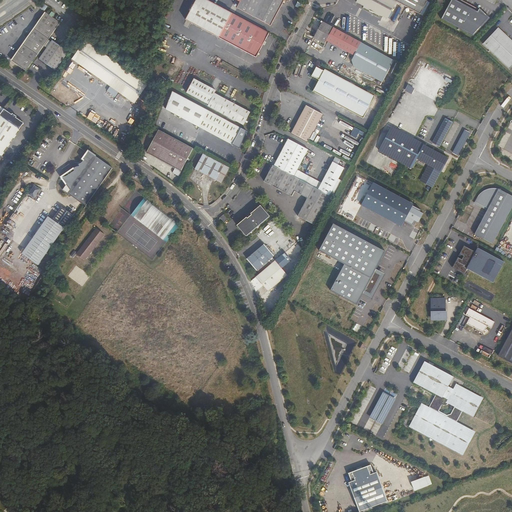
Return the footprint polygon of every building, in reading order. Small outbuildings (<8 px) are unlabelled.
[(271,34),(207,0),(198,0),(188,20),(258,57),(271,34)] [(283,0),(238,0),(239,0),(236,7),(270,25),(283,0)] [(397,1),(394,0),(357,0),(357,2),(365,6),(364,7),(380,16),(381,14),(389,18),(397,1)] [(428,0),(427,0),(394,0),(397,1),(420,14),(428,0)] [(454,0),(452,0),(442,19),(473,35),(489,18),(479,8),(477,12),(454,0)] [(50,38),(61,24),(46,13),(35,28),(50,38)] [(327,41),(334,27),(321,20),(320,22),(322,23),(313,38),(325,44),(327,41)] [(332,44),(340,30),(334,27),(327,41),(332,44)] [(36,59),(50,38),(35,28),(21,48),(36,59)] [(511,40),(498,28),(483,44),(510,69),(511,66),(511,40)] [(361,42),(340,30),(332,44),(354,55),(355,54),(361,42)] [(147,83),(86,39),(72,57),(134,102),(147,83)] [(69,51),(53,40),(40,59),(56,71),(69,51)] [(367,61),(374,48),(361,42),(355,54),(367,61)] [(36,59),(21,48),(12,60),(27,71),(36,59)] [(385,70),(394,74),(398,64),(389,60),(385,70)] [(375,95),(324,68),(324,70),(316,66),(311,76),(318,80),(313,91),(363,117),(375,95)] [(249,112),(214,93),(215,90),(193,79),(185,93),(208,104),(207,106),(242,124),(249,112)] [(241,128),(174,93),(165,110),(232,145),(241,128)] [(308,141),(323,113),(306,104),(292,133),(308,141)] [(23,124),(0,108),(0,157),(2,159),(23,128),(23,125),(23,124)] [(445,118),(432,142),(439,145),(451,121),(445,118)] [(441,171),(448,158),(423,145),(424,144),(391,126),(378,150),(411,167),(416,158),(429,164),(420,180),(432,186),(441,170),(441,171)] [(365,137),(366,133),(354,128),(350,135),(356,138),(358,134),(365,137)] [(181,171),(194,148),(158,129),(147,152),(181,171)] [(294,176),(308,149),(287,139),(273,165),(294,176)] [(87,205),(111,170),(88,153),(81,161),(82,163),(81,166),(79,166),(74,170),(75,172),(63,181),(71,192),(70,193),(87,205)] [(222,182),(230,167),(203,153),(196,168),(222,182)] [(329,195),(344,167),(332,161),(318,189),(329,195)] [(273,165),(272,164),(264,181),(292,196),(294,191),(307,198),(297,216),(314,224),(329,195),(318,189),(294,176),(273,165)] [(63,181),(75,172),(74,170),(61,179),(63,181)] [(29,195),(34,198),(40,189),(35,186),(29,195)] [(492,243),(511,206),(511,195),(499,189),(492,188),(487,189),(483,191),(477,203),(488,208),(487,210),(474,234),(492,243)] [(477,203),(483,191),(481,192),(479,193),(474,203),(487,210),(488,208),(477,203)] [(87,205),(70,193),(69,195),(85,208),(87,205)] [(143,196),(129,215),(166,242),(178,225),(143,196)] [(247,236),(270,216),(261,204),(251,212),(253,214),(248,218),(247,216),(237,225),(247,236)] [(22,254),(38,265),(73,216),(61,207),(53,220),(49,217),(22,254)] [(384,252),(333,225),(318,251),(344,265),(331,290),(357,304),(362,293),(371,298),(384,274),(375,270),(384,252)] [(79,253),(86,260),(106,235),(98,229),(79,253)] [(246,258),(259,273),(274,260),(272,258),(274,257),(263,244),(246,258)] [(505,261),(478,247),(476,251),(464,245),(454,266),(455,268),(464,273),(468,268),(493,282),(505,261)] [(279,282),(288,274),(276,259),(274,260),(259,273),(256,276),(269,291),(274,287),(279,282)] [(276,290),(282,285),(279,282),(274,287),(276,290)] [(445,310),(445,299),(431,299),(431,311),(433,311),(433,318),(447,318),(447,310),(445,310)] [(494,322),(469,309),(466,315),(470,317),(467,323),(483,332),(486,326),(491,328),(494,322)] [(511,329),(498,355),(511,362),(511,329)] [(480,397),(456,384),(454,389),(449,386),(454,376),(425,361),(415,381),(438,394),(434,402),(436,403),(433,410),(423,404),(412,426),(463,454),(475,432),(456,422),(463,409),(471,414),(476,410),(479,404),(480,397)] [(382,392),(369,418),(382,425),(395,399),(382,392)] [(350,484),(360,511),(362,511),(389,502),(377,473),(375,474),(372,466),(350,474),(353,483),(350,484)] [(414,482),(418,491),(434,485),(431,475),(414,482)]
